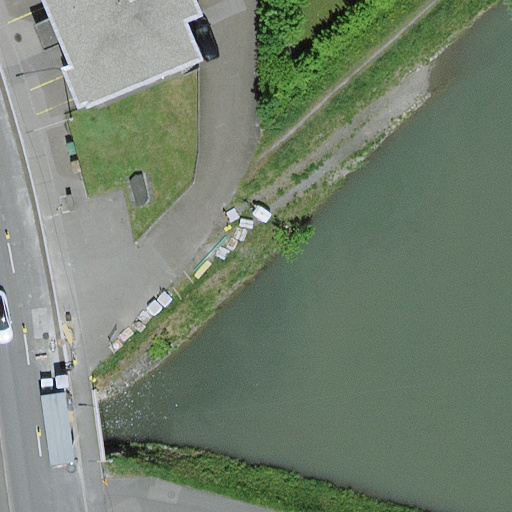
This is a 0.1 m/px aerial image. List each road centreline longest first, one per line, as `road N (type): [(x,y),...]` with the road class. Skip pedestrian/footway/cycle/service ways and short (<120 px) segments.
road 1 (primary): [(28,367),(0,203)]
road 2 (primary): [(50,511),(28,367)]
